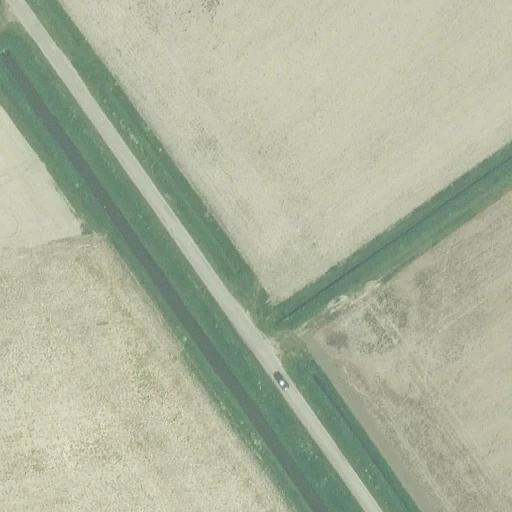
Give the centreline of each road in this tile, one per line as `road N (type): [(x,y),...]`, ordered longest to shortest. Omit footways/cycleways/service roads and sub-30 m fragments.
road 1 (unclassified): [(377,511),(23,0)]
road 2 (track): [(267,351),(511,174)]
